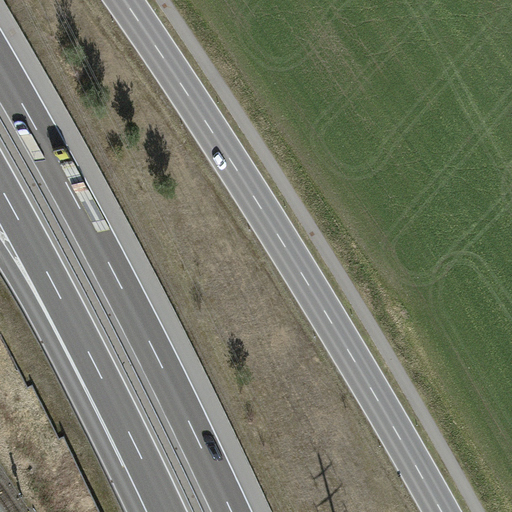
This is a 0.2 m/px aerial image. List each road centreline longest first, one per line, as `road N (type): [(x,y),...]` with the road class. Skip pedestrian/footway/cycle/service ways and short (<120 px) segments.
road 1 (secondary): [(126,0),(345,341),(440,511)]
road 2 (motorway): [(232,511),(0,64)]
road 3 (motorway): [(0,187),(158,494)]
road 4 (motorway): [(0,253),(114,463),(158,494)]
